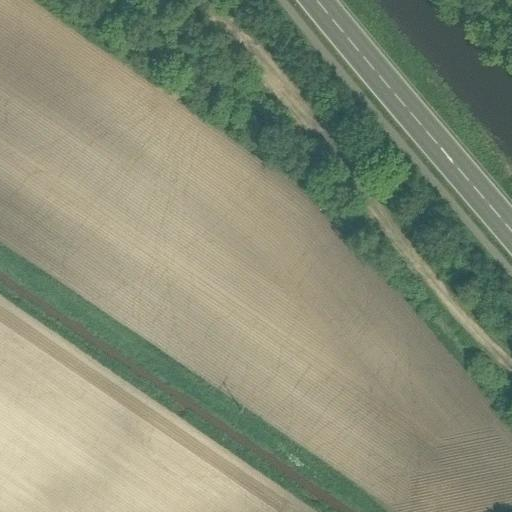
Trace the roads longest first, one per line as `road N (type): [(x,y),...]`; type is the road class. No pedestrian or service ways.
road 1 (track): [(511,369),(200,0)]
road 2 (primary): [(314,0),(511,237)]
